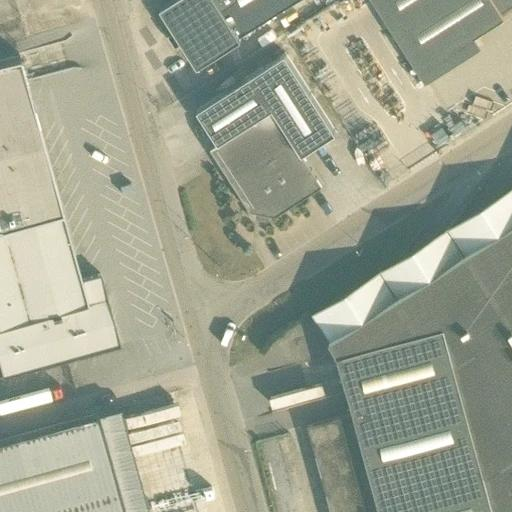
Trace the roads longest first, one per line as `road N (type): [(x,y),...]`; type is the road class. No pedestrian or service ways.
road 1 (unclassified): [(203,343),(246,305),(511,134)]
road 2 (unclassified): [(203,343),(109,0)]
road 3 (unknown): [(203,343),(119,380),(0,405)]
road 4 (unclassified): [(252,511),(203,343)]
